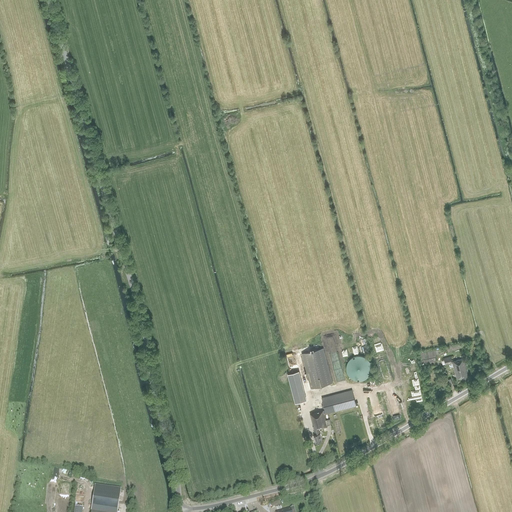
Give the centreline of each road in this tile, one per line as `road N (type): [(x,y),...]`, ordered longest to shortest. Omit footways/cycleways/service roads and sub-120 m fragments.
road 1 (tertiary): [(179,510),(145,334),(49,0)]
road 2 (tertiary): [(179,510),(320,478),(511,367)]
